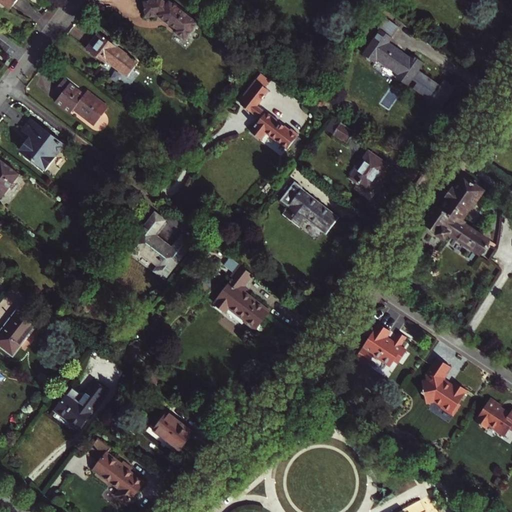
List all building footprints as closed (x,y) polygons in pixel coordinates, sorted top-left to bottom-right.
[(144,0),(146,17),(160,15),(178,29),(177,31),(187,38),(200,21),(172,0),(169,0),(169,2),(166,0),(144,0)] [(376,62),(378,59),(400,74),(398,77),(410,86),(427,62),(414,53),(412,56),(391,41),(401,26),(388,17),(380,27),(383,29),(380,32),(376,30),(366,43),(370,46),(365,54),(376,62)] [(121,72),(129,78),(139,64),(99,34),(88,50),(106,64),(109,60),(123,70),(121,72)] [(418,89),(435,98),(432,103),(443,109),(453,89),(425,75),(418,89)] [(86,95),(65,79),(57,89),(64,94),(57,102),(73,114),(76,110),(93,123),(100,113),(103,116),(110,107),(89,91),(86,95)] [(253,114),(258,108),(270,93),(257,82),(245,98),(248,100),(243,106),(253,114)] [(258,108),(253,114),(263,121),(267,115),(258,108)] [(93,123),(96,125),(103,116),(100,113),(93,123)] [(291,132),(268,114),(267,115),(263,121),(253,133),(264,141),(269,134),(290,150),(300,136),(292,130),(291,132)] [(46,169),(64,145),(33,121),(26,131),(33,137),(23,151),(46,169)] [(357,133),(343,124),(335,137),(349,146),(357,133)] [(371,152),(352,177),(370,190),(388,166),(371,152)] [(0,162),(0,194),(3,197),(20,174),(1,160),(0,162)] [(440,204),(428,221),(442,230),(441,232),(448,237),(451,233),(480,253),(484,247),(486,248),(488,244),(487,243),(488,241),(461,223),(465,218),(462,216),(473,200),(476,202),(485,189),(466,176),(458,188),(456,187),(451,194),(453,196),(444,207),(440,204)] [(308,217),(329,233),(340,217),(304,189),(305,187),(297,181),(283,200),(297,210),(292,218),(302,226),(308,217)] [(156,212),(127,248),(137,257),(141,252),(158,266),(155,270),(165,278),(192,243),(182,236),(172,248),(157,236),(167,223),(165,221),(166,219),(156,212)] [(231,308),(259,328),(271,311),(246,293),(249,289),(245,287),(254,275),(241,266),(234,277),(236,279),(218,303),(229,311),(231,308)] [(312,301),(303,294),(297,301),(307,308),(312,301)] [(0,344),(14,355),(42,317),(24,303),(0,335),(0,344)] [(394,330),(382,323),(381,325),(379,323),(372,335),(374,336),(361,356),(367,360),(371,360),(376,353),(395,365),(399,358),(401,360),(408,349),(405,347),(411,338),(402,332),(396,341),(389,337),(394,330)] [(454,366),(439,356),(428,374),(430,379),(425,381),(428,389),(426,392),(429,394),(432,401),(440,398),(457,411),(461,411),(464,405),(464,401),(466,397),(464,395),(467,390),(470,392),(472,388),(460,380),(457,385),(448,379),(447,375),(454,366)] [(79,427),(108,390),(97,381),(80,403),(69,394),(56,409),(79,427)] [(502,403),(491,396),(476,420),(487,427),(490,423),(499,429),(498,430),(505,435),(511,427),(511,406),(509,411),(503,409),(500,407),(502,403)] [(154,430),(180,449),(194,431),(168,411),(154,430)] [(237,489),(232,494),(236,498),(241,494),(305,435),(306,434),(302,430),(237,489)] [(122,488),(117,494),(128,503),(144,481),(131,471),(127,467),(129,464),(124,460),(123,462),(109,451),(112,447),(103,440),(92,455),(105,465),(100,471),(122,488)]
